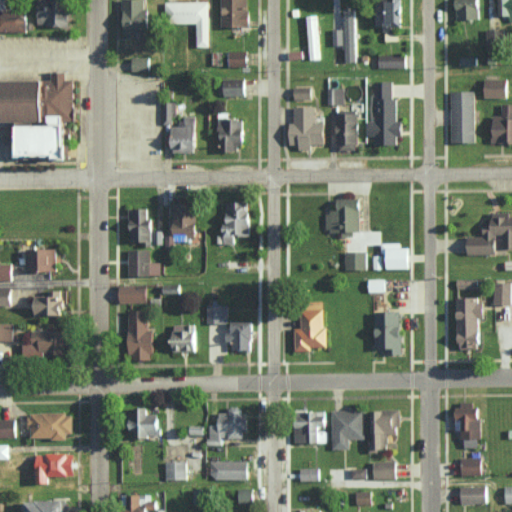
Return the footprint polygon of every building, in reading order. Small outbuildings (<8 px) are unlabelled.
[(39,0),(39,25),(70,26),(69,0),(39,0)] [(150,8),(145,9),(144,0),(123,0),(125,36),(136,36),(136,32),(150,31),(150,8)] [(222,0),(222,26),(250,26),(250,0),(222,0)] [(403,26),(402,0),(379,0),(380,30),(394,30),(393,26),(403,26)] [(480,19),(479,0),(457,0),(457,19),(480,19)] [(511,0),(498,0),(498,15),(510,16),(510,21),(511,21),(511,0)] [(209,1),(166,2),(166,23),(197,23),(197,46),(210,46),(209,1)] [(0,31),(27,30),(27,9),(0,10),(0,31)] [(356,9),(344,10),(345,61),(357,61),(356,9)] [(308,15),(309,59),(319,59),(318,14),(308,15)] [(503,29),(487,29),(488,54),(504,53),(503,29)] [(249,51),(230,51),(229,66),(248,67),(249,51)] [(406,54),(379,54),(379,68),(406,68),(406,54)] [(132,70),(150,71),(150,57),(132,57),(132,70)] [(0,81),(0,123),(18,123),(18,157),(58,157),(58,160),(75,160),(75,145),(72,145),(72,124),(70,124),(70,122),(79,122),(79,107),(76,107),(76,80),(68,81),(68,72),(55,72),(55,81),(0,81)] [(485,97),(508,98),(508,78),(485,78),(485,97)] [(246,96),(246,79),(225,79),(225,95),(246,96)] [(376,121),(370,121),(370,136),(376,136),(376,145),(398,145),(398,135),(404,135),(404,121),(397,121),(397,98),(394,98),(394,81),(376,81),(376,121)] [(295,98),(312,98),(312,86),(295,86),(295,98)] [(345,87),(328,88),(328,104),(345,104),(345,87)] [(452,143),(476,142),(475,91),(451,91),(452,143)] [(164,123),(176,123),(176,101),(163,101),(164,123)] [(511,103),(502,103),(502,116),(494,116),(493,143),(511,142),(511,103)] [(316,105),(294,106),(295,122),(291,122),(291,145),(300,144),(300,150),(314,149),(314,144),(326,144),(325,122),(316,122),(316,105)] [(359,150),(360,113),(338,112),(338,149),(359,150)] [(172,126),(173,152),(197,152),(196,116),(182,116),(182,125),(172,126)] [(244,118),(220,118),(221,152),(237,152),(237,143),(244,143),(244,118)] [(362,231),(361,198),(339,198),(339,211),(327,211),(327,231),(342,230),(342,236),(354,235),(354,231),(362,231)] [(227,202),(227,222),(223,222),(224,244),(235,244),(235,236),(251,236),(250,201),(227,202)] [(198,203),(175,202),(174,240),(187,241),(187,238),(198,238),(198,203)] [(149,208),(130,208),(131,243),(163,242),(163,230),(155,230),(154,218),(149,218),(149,208)] [(469,254),(501,254),(501,248),(511,248),(511,216),(510,216),(510,212),(493,212),(493,224),(484,224),(484,236),(469,236),(469,254)] [(388,268),(410,268),(410,247),(402,247),(402,243),(382,242),(382,254),(388,254),(388,268)] [(27,271),(58,270),(57,248),(26,249),(27,271)] [(162,276),(162,262),(151,262),(151,249),(130,249),(129,275),(162,276)] [(367,269),(367,250),(346,250),(345,269),(367,269)] [(0,280),(13,280),(13,264),(0,263),(0,280)] [(479,278),(457,279),(457,289),(479,288),(479,278)] [(369,291),(385,291),(385,279),(369,279),(369,291)] [(495,304),(511,304),(511,282),(496,282),(495,304)] [(120,302),(148,302),(148,284),(120,284),(120,302)] [(0,288),(0,305),(13,305),(12,288),(0,288)] [(63,290),(49,291),(49,295),(35,295),(36,315),(64,314),(63,290)] [(458,298),(459,349),(481,349),(480,317),(485,317),(484,298),(458,298)] [(295,327),(295,351),(313,351),(313,347),(327,346),(326,302),(303,302),(304,327),(295,327)] [(229,304),(208,304),(207,322),(228,323),(229,304)] [(131,360),(155,359),(155,329),(149,330),(148,309),(130,310),(131,360)] [(387,354),(403,353),(402,311),(376,311),(376,348),(387,348),(387,354)] [(228,341),(234,341),(234,350),(252,350),(253,321),(229,320),(228,341)] [(0,340),(14,341),(14,323),(0,323),(0,340)] [(174,350),(195,351),(196,324),(175,323),(174,350)] [(67,331),(33,330),(33,344),(24,343),(24,355),(66,356),(67,331)] [(456,404),(457,430),(463,430),(464,448),(482,447),(481,404),(456,404)] [(223,445),(223,437),(247,437),(247,416),(243,416),(243,406),(230,406),(230,412),(220,412),(220,425),(209,425),(209,445),(223,445)] [(132,436),(160,436),(160,413),(148,413),(148,407),(136,407),(136,413),(132,413),(132,436)] [(365,409),(332,410),(333,449),(350,449),(350,439),(365,438),(365,409)] [(371,410),(372,440),(368,440),(369,449),(388,449),(387,434),(397,434),(397,426),(402,426),(401,409),(371,410)] [(297,443),(327,442),(326,411),(296,412),(297,443)] [(30,438),(68,439),(68,433),(74,433),(75,413),(30,412),(30,438)] [(0,437),(18,436),(17,418),(0,418),(0,437)] [(50,476),(76,476),(76,453),(38,453),(37,481),(49,481),(50,476)] [(483,457),(462,457),(463,475),(483,474),(483,457)] [(211,478),(249,479),(249,461),(212,460),(211,478)] [(167,479),(187,479),(186,461),(166,461),(167,479)] [(374,478),(397,479),(397,461),(374,461),(374,478)] [(367,467),(351,468),(352,478),(368,478),(367,467)] [(301,481),(320,480),(320,468),(301,468),(301,481)] [(488,486),(462,486),(462,502),(489,502),(488,486)] [(239,503),(254,503),(254,489),(239,488),(239,503)] [(373,491),(357,491),(357,504),(373,505),(373,491)] [(150,511),(150,494),(130,495),(130,511),(150,511)]
